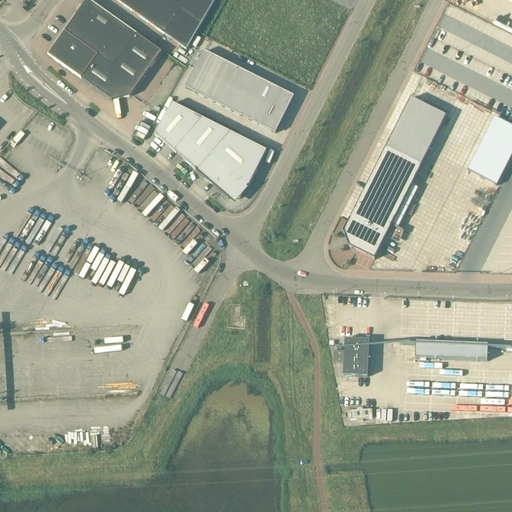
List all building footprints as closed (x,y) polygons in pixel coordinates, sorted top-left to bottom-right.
[(114,0),(164,35),(187,51),(216,0),(114,0)] [(88,1),(65,33),(48,56),(111,101),(130,97),(162,53),(88,1)] [(204,52),(186,89),(272,133),(272,132),(276,134),(294,98),(290,96),(204,52)] [(386,148),(343,233),(349,249),(374,261),(386,238),(412,186),(422,167),(447,117),(411,99),(386,148)] [(241,199),(249,190),(247,189),(248,187),(249,187),(267,152),(172,104),(155,136),(196,170),(198,172),(197,173),(229,200),(234,193),(241,199)] [(469,173),(497,187),(511,158),(511,127),(496,119),(469,173)] [(368,378),(370,341),(345,340),(343,377),(368,378)] [(488,362),(488,346),(416,343),(415,359),(488,362)] [(371,419),(371,411),(362,411),(361,409),(356,409),(357,411),(347,412),(348,421),(357,420),(357,422),(362,422),(362,420),(371,419)]
